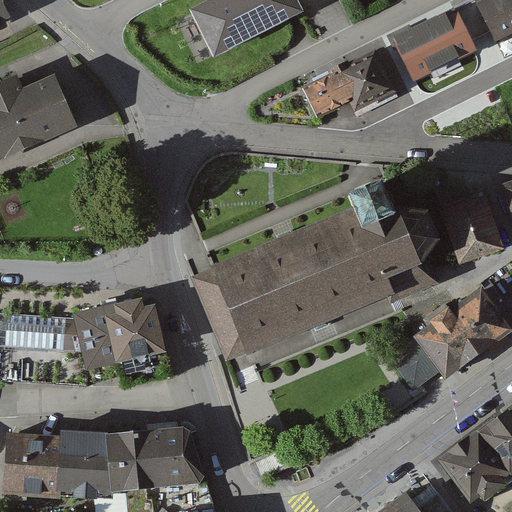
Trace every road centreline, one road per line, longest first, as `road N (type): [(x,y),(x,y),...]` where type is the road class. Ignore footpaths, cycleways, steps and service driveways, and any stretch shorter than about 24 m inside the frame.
road 1 (residential): [(425,0),(168,131)]
road 2 (residential): [(165,259),(249,511)]
road 3 (secondary): [(511,366),(322,511)]
road 4 (residential): [(168,131),(387,147)]
road 5 (residential): [(165,259),(95,275),(0,272)]
road 6 (residential): [(387,147),(389,130),(511,69)]
road 7 (residential): [(83,30),(140,88),(168,131)]
road 8 (residential): [(168,131),(165,259)]
road 9 (residential): [(387,147),(511,155)]
